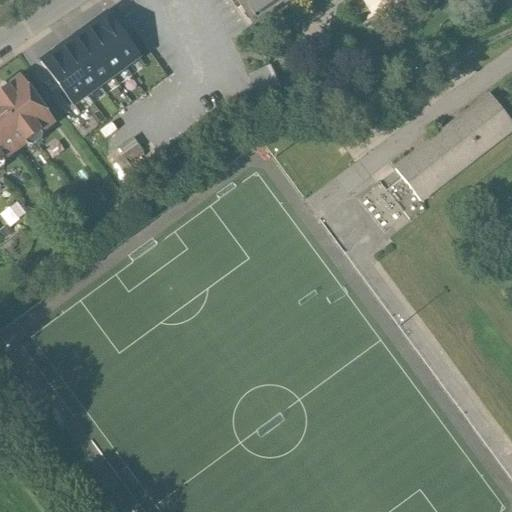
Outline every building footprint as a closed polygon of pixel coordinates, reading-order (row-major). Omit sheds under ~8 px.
[(235,0),(253,26),(291,0),(235,0)] [(139,60),(107,17),(93,27),(125,70),(139,60)] [(125,70),(93,27),(80,36),(112,80),(125,70)] [(112,80),(80,36),(68,45),(99,89),(112,80)] [(99,89),(68,45),(55,55),(87,98),(99,89)] [(87,98),(55,55),(41,65),(73,108),(87,98)] [(19,82),(0,96),(0,162),(51,125),(19,82)] [(487,98),(414,155),(394,171),(419,204),(511,131),(511,127),(489,97),(487,98)]
